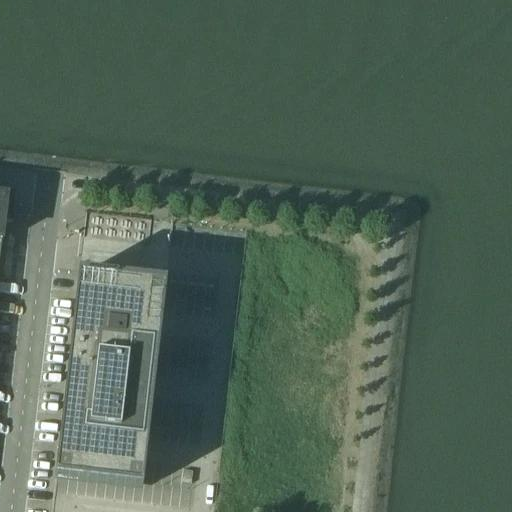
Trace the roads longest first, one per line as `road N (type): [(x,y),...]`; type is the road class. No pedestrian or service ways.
road 1 (unclassified): [(6,511),(43,185)]
road 2 (unknown): [(182,262),(206,270),(222,305),(195,511)]
road 3 (unknown): [(8,492),(191,511)]
